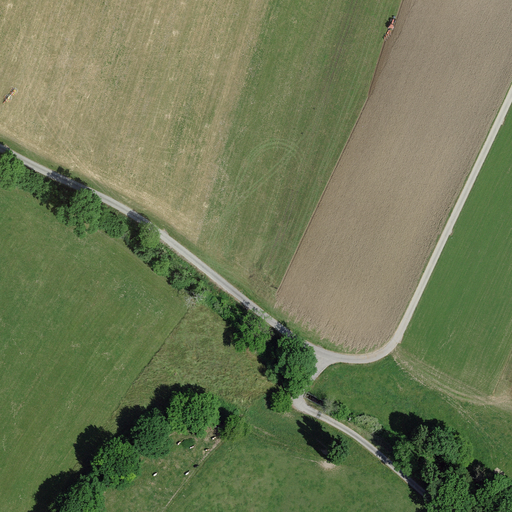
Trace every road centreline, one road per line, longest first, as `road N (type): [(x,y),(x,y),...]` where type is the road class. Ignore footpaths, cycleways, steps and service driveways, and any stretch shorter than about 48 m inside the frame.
road 1 (track): [(0,147),(99,196),(323,357),(353,360),(378,356),(399,337),(511,93)]
road 2 (track): [(323,357),(298,401),(355,435),(444,511)]
